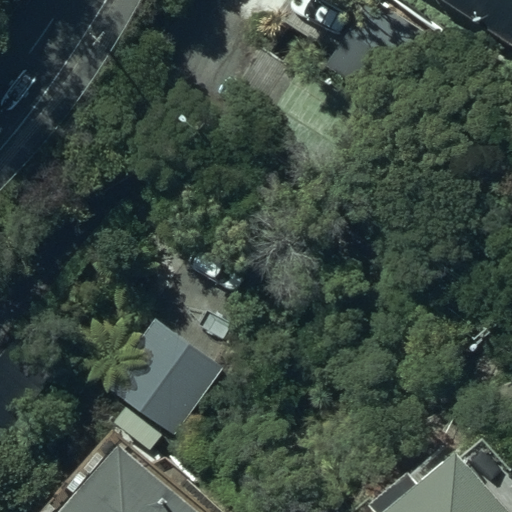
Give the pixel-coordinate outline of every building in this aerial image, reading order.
[(511,0),(446,0),(511,42),(511,0)] [(384,140),(305,92),(259,166),(338,215),(384,140)] [(178,454),(217,397),(152,353),(113,410),(178,454)] [(178,511),(118,460),(72,511),(178,511)] [(503,511),(460,460),(397,511),(503,511)]
